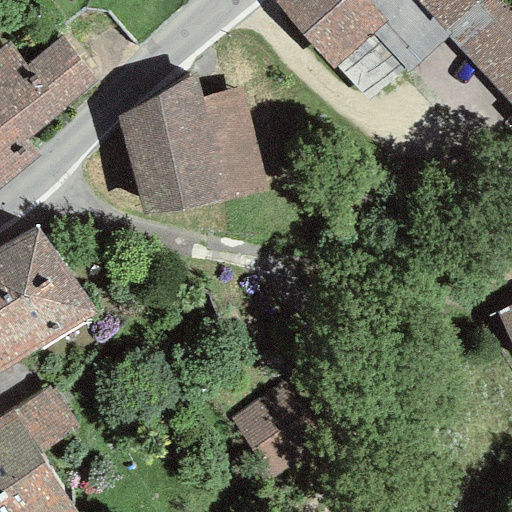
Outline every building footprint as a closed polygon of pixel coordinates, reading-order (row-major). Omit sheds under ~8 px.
[(511,0),(277,0),(274,4),(333,69),(335,68),(372,36),(403,69),(407,73),(448,37),(511,105),(511,0)] [(368,100),(403,69),(372,36),(335,68),(368,100)] [(0,189),(39,157),(26,143),(96,82),(60,37),(26,64),(8,42),(0,48),(0,189)] [(195,74),(116,117),(142,215),(267,190),(239,88),(201,97),(195,74)] [(0,372),(94,314),(36,227),(0,246),(0,372)] [(511,303),(494,312),(511,348),(511,303)] [(329,440),(287,380),(230,420),(273,480),(329,440)] [(0,511),(77,511),(39,455),(78,427),(47,386),(0,417),(0,511)]
